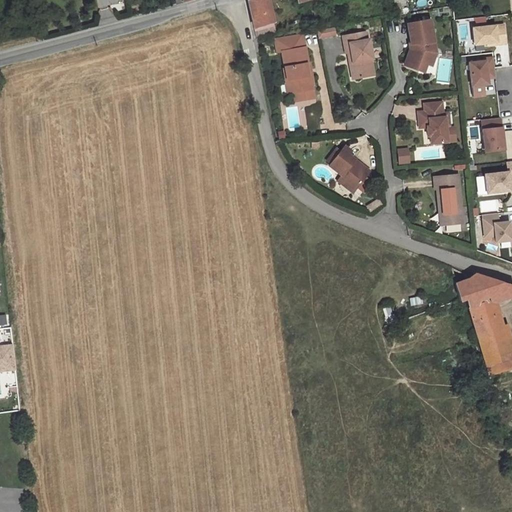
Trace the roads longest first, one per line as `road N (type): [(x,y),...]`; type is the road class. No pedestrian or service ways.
road 1 (unclassified): [(238,0),(276,169),(334,212),(392,231)]
road 2 (tertiary): [(0,58),(215,0)]
road 3 (unclassified): [(392,231),(511,277)]
road 4 (unclassified): [(389,108),(392,231)]
